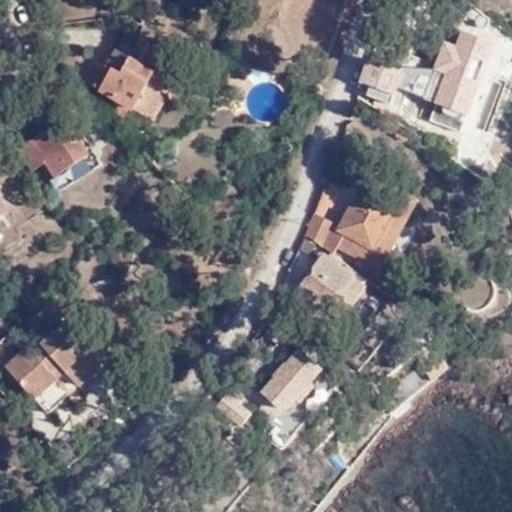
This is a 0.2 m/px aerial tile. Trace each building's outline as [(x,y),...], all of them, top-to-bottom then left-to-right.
[(477,29),(484,14),(472,5),(467,21),(477,29)] [(165,60),(176,40),(142,28),(133,52),(121,45),(117,50),(111,62),(106,59),(99,69),(94,66),(84,81),(118,101),(130,108),(132,109),(152,77),(155,78),(167,61),(165,60)] [(459,135),(466,117),(495,46),(465,34),(458,50),(446,46),(426,101),(434,105),(427,123),(459,135)] [(112,47),(106,59),(111,62),(117,50),(112,47)] [(376,107),(385,114),(400,70),(370,59),(362,82),(382,89),(376,107)] [(124,117),(130,108),(118,101),(113,110),(124,117)] [(65,118),(19,148),(34,170),(46,162),(56,176),(89,155),(65,118)] [(340,183),(326,178),(317,201),(330,206),(340,183)] [(329,254),(332,256),(347,235),(357,240),(350,253),(367,262),(398,207),(363,187),(339,231),(332,228),(333,226),(312,215),(303,237),(329,254)] [(354,271),(332,256),(329,254),(326,260),(323,258),(299,293),(339,321),(364,287),(350,276),(354,271)] [(81,385),(108,361),(71,318),(37,350),(32,345),(9,365),(37,397),(58,376),(53,371),(62,363),(81,385)] [(432,380),(449,365),(433,341),(418,353),(432,379),(432,380)] [(266,395),(285,411),(297,398),(300,402),(313,387),(309,384),(319,372),(301,354),(289,369),(286,367),(275,380),(277,382),(266,395)] [(113,366),(108,361),(81,385),(85,390),(113,366)] [(220,413),(239,428),(249,416),(231,401),(220,413)] [(154,511),(146,504),(144,508),(137,501),(127,511),(154,511)]
